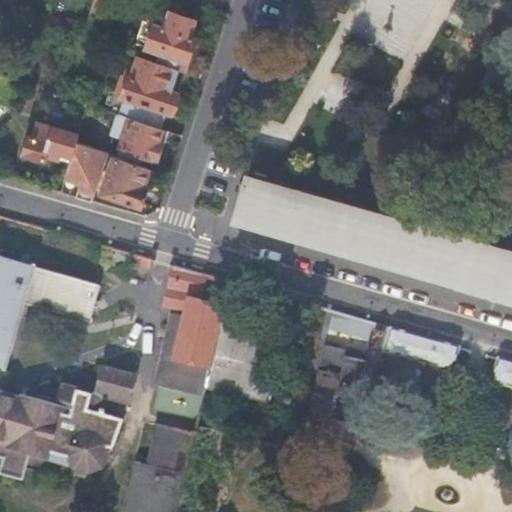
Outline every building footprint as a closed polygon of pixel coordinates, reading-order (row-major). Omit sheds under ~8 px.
[(186,2),(178,0),(149,0),(148,4),(153,5),(148,21),(143,20),(133,50),(140,53),(175,65),(187,69),(197,36),(191,33),(196,17),(182,13),(186,2)] [(153,5),(148,4),(143,20),(148,21),(153,5)] [(100,20),(89,17),(83,34),(94,37),(100,20)] [(172,77),(175,65),(140,53),(137,64),(129,62),(125,74),(122,72),(116,92),(127,96),(121,113),(167,129),(179,91),(174,89),(177,79),(172,77)] [(20,79),(0,72),(0,103),(11,107),(20,79)] [(86,102),(59,92),(51,90),(48,99),(75,107),(69,129),(38,121),(34,135),(30,134),(26,152),(46,158),(48,153),(60,156),(62,150),(73,153),(76,139),(86,102)] [(160,160),(170,130),(167,129),(121,113),(119,113),(114,129),(126,134),(122,147),(160,160)] [(73,153),(68,173),(80,177),(75,194),(90,198),(107,150),(76,139),(73,153)] [(145,186),(152,165),(116,153),(104,192),(142,205),(148,187),(145,186)] [(237,218),(511,295),(511,247),(250,173),(237,218)] [(152,256),(134,251),(132,260),(150,265),(152,256)] [(0,253),(0,368),(6,370),(24,302),(90,319),(101,280),(0,253)] [(179,264),(174,263),(170,278),(176,279),(179,264)] [(176,279),(170,278),(166,297),(188,303),(186,313),(176,311),(166,354),(176,356),(171,381),(196,387),(201,362),(210,364),(221,317),(224,306),(200,300),(206,272),(179,264),(176,279)] [(335,308),(331,324),(363,331),(366,317),(335,308)] [(210,364),(205,386),(269,400),(284,331),(221,317),(210,364)] [(460,344),(392,325),(385,348),(453,368),(460,344)] [(321,370),(312,412),(355,421),(369,358),(346,354),(341,373),(321,370)] [(511,358),(499,355),(492,379),(511,384),(511,358)] [(0,456),(4,458),(1,473),(22,478),(31,447),(71,457),(76,465),(89,469),(100,464),(103,453),(108,455),(115,444),(116,441),(124,418),(90,408),(93,395),(98,391),(130,400),(137,375),(104,366),(97,390),(93,393),(58,383),(54,397),(35,393),(32,405),(0,396),(0,456)] [(138,458),(125,511),(176,511),(196,430),(158,420),(148,461),(138,458)]
